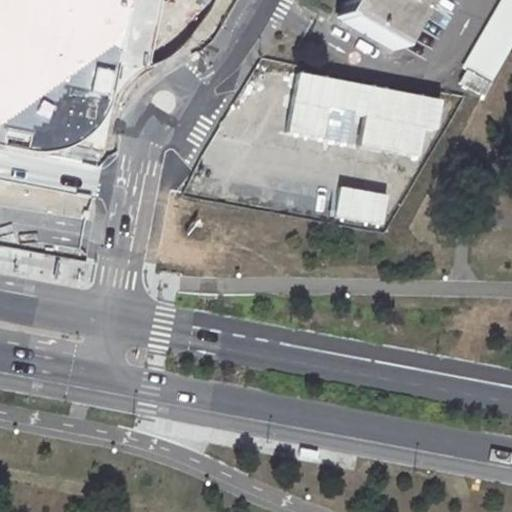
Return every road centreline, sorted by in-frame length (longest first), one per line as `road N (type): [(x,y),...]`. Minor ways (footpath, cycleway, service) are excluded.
road 1 (primary): [(96,380),(511,458)]
road 2 (primary): [(511,400),(106,322)]
road 3 (unclassified): [(260,0),(227,55),(163,103),(136,164),(106,322)]
